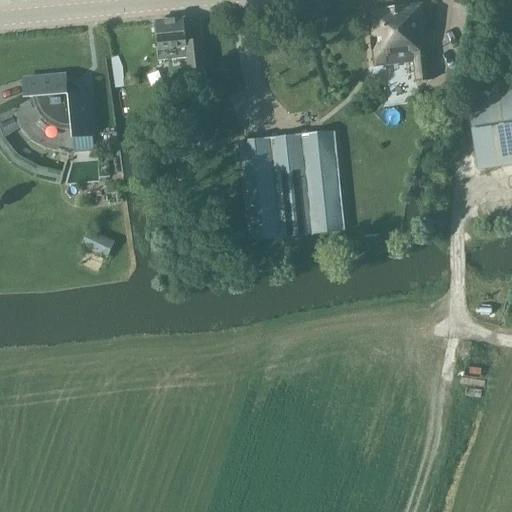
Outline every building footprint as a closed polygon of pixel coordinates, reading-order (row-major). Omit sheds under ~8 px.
[(432,82),(423,5),(370,11),(376,68),(416,63),(419,83),(432,82)] [(183,19),(155,22),(159,62),(187,59),(188,71),(190,70),(205,69),(206,69),(204,41),(186,43),(183,19)] [(153,66),(154,78),(168,77),(167,65),(153,66)] [(205,69),(190,70),(191,82),(207,80),(205,69)] [(27,98),(11,101),(13,114),(18,126),(25,136),(35,144),(47,150),(59,153),(72,153),(76,138),(77,153),(95,151),(94,136),(90,96),(83,96),(80,89),(74,84),(66,83),(66,76),(26,80),(27,98)] [(479,171),(511,165),(511,85),(467,93),(479,171)] [(192,121),(183,140),(198,147),(207,128),(192,121)] [(335,133),(239,143),(250,242),(346,232),(335,133)] [(95,236),(89,248),(109,257),(115,245),(95,236)]
